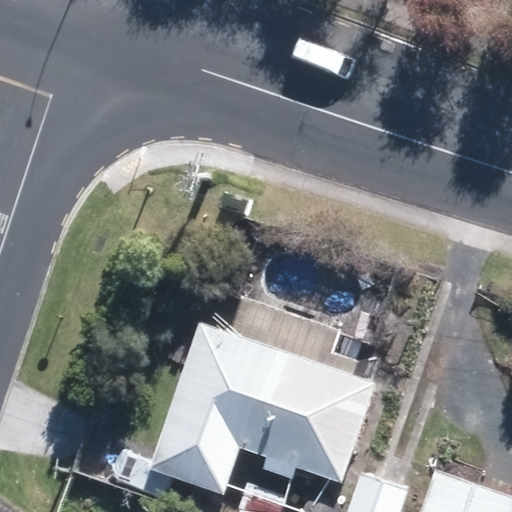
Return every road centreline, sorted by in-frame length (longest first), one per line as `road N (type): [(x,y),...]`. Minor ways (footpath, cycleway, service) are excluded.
road 1 (tertiary): [(78,8),(357,120),(511,165)]
road 2 (residential): [(78,8),(0,249)]
